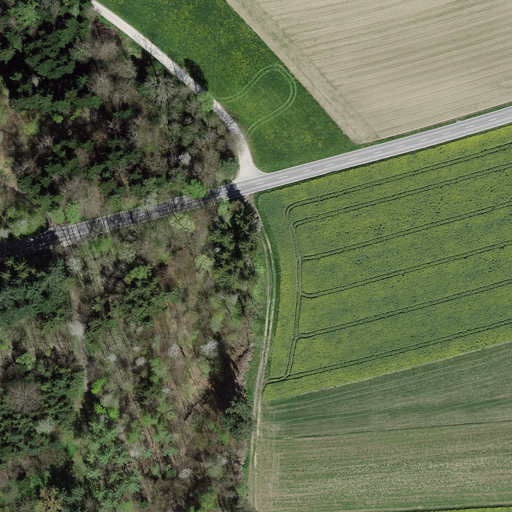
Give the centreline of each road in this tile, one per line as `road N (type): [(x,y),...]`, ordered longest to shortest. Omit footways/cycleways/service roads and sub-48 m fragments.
road 1 (secondary): [(0,251),(511,113)]
road 2 (track): [(240,187),(269,278),(250,511)]
road 3 (track): [(251,184),(241,145),(210,101),(85,0)]
road 4 (track): [(83,366),(63,234),(0,181)]
road 5 (track): [(0,506),(42,491),(76,453),(88,418),(83,366)]
